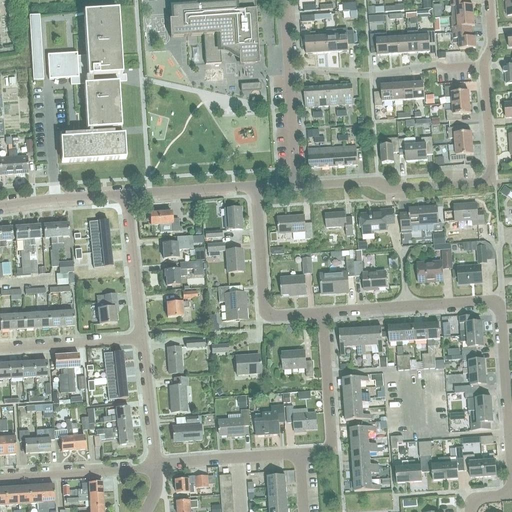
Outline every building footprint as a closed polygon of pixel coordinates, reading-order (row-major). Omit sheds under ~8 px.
[(466,0),(452,1),(453,12),(453,17),(458,17),(474,16),(473,6),(466,6),(466,0)] [(255,2),(180,7),(171,8),(172,20),(169,20),(170,38),(203,36),(205,65),(221,64),(220,51),(222,51),(224,51),(226,52),(229,52),(232,55),(234,56),(235,57),(237,58),(238,58),(239,67),(259,65),(258,58),(264,56),(258,47),(255,2)] [(122,76),(118,11),(83,13),(86,56),(77,57),(77,54),(47,56),(49,80),(70,79),(71,86),(84,85),(87,130),(121,128),(118,83),(116,83),(116,76),(122,76)] [(43,81),(39,16),(29,16),(33,81),(43,81)] [(453,17),(451,18),(452,23),(453,33),(468,32),(468,27),(475,26),(474,16),(458,17),(453,17)] [(337,37),(338,53),(349,52),(348,46),(354,46),(353,32),(347,32),(347,30),(337,31),(337,37)] [(408,33),(408,38),(409,54),(419,54),(419,37),(418,33),(418,32),(408,33)] [(429,33),(418,33),(419,37),(419,54),(430,53),(430,47),(436,46),(435,32),(429,33)] [(469,38),(468,32),(453,33),(453,44),(459,44),(460,50),(476,49),(475,38),(469,38)] [(388,56),(387,40),(387,35),(370,36),(371,55),(377,54),(377,57),(388,56)] [(328,54),(326,37),(316,38),(317,54),(328,54)] [(338,53),(337,37),(326,37),(328,54),(338,53)] [(317,54),(316,38),(310,38),(305,39),(306,55),(317,54)] [(409,54),(408,38),(397,39),(399,55),(409,54)] [(399,55),(397,39),(387,40),(388,56),(399,55)] [(511,66),(505,67),(505,69),(504,69),(503,70),(503,71),(503,73),(504,73),(505,74),(506,85),(511,84),(511,66)] [(260,84),(240,85),(241,92),(261,91),(260,84)] [(414,101),(413,84),(402,85),(403,101),(414,101)] [(423,84),(413,84),(414,101),(425,100),(423,84)] [(403,101),(402,85),(392,86),(393,102),(403,101)] [(353,86),(340,87),(341,106),(354,105),(353,86)] [(393,102),(392,86),(381,86),(381,93),(374,93),(375,107),(383,107),(382,103),(393,102)] [(341,106),(340,87),(328,88),(330,106),(341,106)] [(452,99),(452,105),(470,103),(469,92),(459,93),(459,87),(445,88),(446,99),(452,99)] [(330,106),(328,88),(316,89),(318,107),(330,106)] [(318,107),(316,89),(304,89),(305,108),(318,107)] [(426,97),(427,105),(434,104),(434,96),(426,97)] [(471,115),(470,103),(452,105),(453,111),(447,112),(447,122),(461,121),(461,115),(471,115)] [(455,139),(455,146),(473,145),(472,133),(462,134),(462,128),(448,129),(449,140),(455,139)] [(60,139),(61,158),(68,157),(69,163),(119,160),(118,154),(125,153),(124,135),(60,139)] [(421,146),(416,146),(415,139),(416,162),(428,161),(427,153),(433,152),(432,138),(421,139),(421,146)] [(399,154),(398,140),(398,139),(387,140),(388,146),(381,147),(382,165),(394,164),(393,154),(399,154)] [(416,162),(415,139),(398,140),(399,154),(399,157),(406,157),(406,163),(416,162)] [(474,156),(473,145),(455,146),(456,152),(450,153),(451,163),(464,162),(464,156),(474,156)] [(357,147),(344,148),(345,167),(358,166),(357,147)] [(334,168),(332,148),(320,149),(322,168),(334,168)] [(345,167),(344,148),(332,148),(334,168),(345,167)] [(322,168),(320,149),(308,150),(309,169),(322,168)] [(14,175),(12,150),(9,151),(9,159),(0,159),(0,173),(0,176),(14,175)] [(17,150),(12,150),(14,175),(28,174),(27,157),(18,158),(17,150)] [(444,158),(436,159),(436,166),(444,166),(444,158)] [(500,193),(511,195),(511,190),(511,188),(502,186),(500,193)] [(477,205),(455,206),(455,212),(456,223),(473,222),(474,227),(485,226),(484,212),(478,212),(477,205)] [(241,208),(225,209),(227,231),(242,230),(241,208)] [(410,214),(401,215),(402,232),(402,233),(412,233),(412,232),(435,230),(435,233),(443,232),(442,224),(439,224),(438,208),(410,209),(410,214)] [(377,215),(362,216),(363,233),(387,232),(387,225),(395,225),(394,210),(377,212),(377,215)] [(171,212),(150,214),(151,226),(159,225),(160,227),(160,233),(172,233),(182,232),(181,227),(179,227),(178,219),(172,220),(171,212)] [(455,212),(444,213),(445,223),(456,223),(455,212)] [(327,229),(346,228),(347,241),(354,240),(352,221),(346,222),(346,214),(326,215),(327,229)] [(305,217),(279,218),(280,235),(293,234),(293,241),(306,240),(313,240),(312,224),(305,225),(305,217)] [(94,222),(89,223),(89,231),(90,236),(90,239),(109,237),(109,234),(108,221),(94,222)] [(68,224),(56,225),(58,252),(63,251),(62,238),(69,237),(68,224)] [(58,263),(58,252),(56,225),(44,226),(45,239),(51,238),(52,252),(50,252),(51,268),(59,267),(58,263)] [(39,226),(27,227),(29,252),(35,252),(34,240),(40,239),(39,226)] [(30,274),(29,252),(27,227),(15,228),(16,241),(22,241),(23,253),(21,253),(22,275),(30,274)] [(11,228),(0,228),(0,244),(1,255),(6,255),(5,242),(12,241),(11,228)] [(444,235),(434,236),(434,245),(445,245),(444,235)] [(109,237),(90,239),(90,242),(92,254),(111,252),(110,247),(109,237)] [(178,259),(177,251),(193,250),(192,244),(192,237),(177,238),(177,244),(162,245),(163,260),(178,259)] [(208,252),(224,251),(224,244),(208,245),(208,252)] [(479,264),(487,264),(485,248),(478,248),(479,264)] [(242,250),(226,251),(228,273),(243,272),(242,250)] [(358,262),(354,263),(355,277),(363,277),(364,291),(375,291),(375,289),(387,288),(386,272),(364,273),(362,251),(357,252),(358,262)] [(111,252),(92,254),(93,261),(93,266),(93,269),(112,267),(112,259),(111,252)] [(353,252),(342,252),(342,258),(346,257),(347,261),(354,260),(353,252)] [(444,269),(452,269),(451,252),(443,253),(444,269)] [(304,275),(312,274),(311,259),(303,260),(304,275)] [(355,277),(354,263),(354,260),(347,261),(347,273),(321,275),(322,293),(335,292),(335,293),(349,293),(348,278),(355,277)] [(72,262),(58,263),(59,267),(59,274),(73,273),(72,262)] [(442,262),(418,264),(419,284),(443,282),(442,262)] [(180,270),(164,271),(164,278),(166,278),(166,287),(179,286),(179,278),(186,277),(186,270),(194,270),(194,276),(202,276),(201,263),(180,264),(180,270)] [(3,276),(11,276),(10,264),(2,264),(3,276)] [(480,266),(458,268),(459,285),(482,283),(480,266)] [(305,277),(281,279),(282,295),(297,294),(297,296),(306,295),(305,277)] [(219,303),(225,303),(226,322),(246,321),(244,303),(246,303),(245,293),(228,294),(228,288),(218,288),(219,303)] [(21,290),(11,291),(11,296),(11,301),(21,301),(21,296),(22,296),(21,290)] [(104,302),(97,303),(99,325),(115,323),(114,309),(117,308),(115,295),(104,296),(104,302)] [(167,318),(182,317),(182,309),(189,309),(188,303),(166,304),(167,318)] [(17,311),(12,312),(12,316),(13,330),(25,330),(24,315),(17,316),(17,311)] [(31,315),(24,315),(25,330),(37,329),(36,314),(36,311),(31,312),(31,315)] [(42,311),(36,311),(36,314),(37,329),(49,328),(48,314),(42,314),(42,311)] [(73,312),(61,313),(61,327),(74,326),(73,312)] [(61,327),(61,313),(48,314),(49,328),(61,327)] [(13,330),(12,316),(0,316),(0,320),(1,331),(13,330)] [(475,323),(475,316),(460,317),(461,330),(461,336),(483,335),(483,322),(475,323)] [(440,324),(427,325),(428,341),(427,341),(428,348),(429,355),(430,370),(436,370),(434,340),(441,340),(440,324)] [(427,325),(414,326),(415,342),(427,341),(428,341),(427,325)] [(415,342),(414,326),(402,327),(403,343),(415,342)] [(403,343),(402,327),(389,327),(390,344),(403,343)] [(372,347),(371,329),(361,330),(363,356),(366,355),(366,348),(372,347)] [(382,329),(371,329),(372,347),(379,347),(379,354),(384,354),(382,329)] [(363,356),(361,330),(351,331),(352,349),(358,348),(359,356),(363,356)] [(352,349),(351,331),(340,331),(342,357),(346,357),(345,349),(352,349)] [(484,347),(483,335),(461,336),(461,342),(468,342),(468,348),(462,349),(463,355),(478,354),(477,348),(484,347)] [(226,345),(211,346),(211,354),(227,354),(226,345)] [(167,349),(169,375),(182,374),(180,348),(167,349)] [(108,354),(103,355),(105,370),(124,368),(124,366),(122,352),(108,354)] [(305,352),(283,354),(284,370),(306,369),(307,379),(313,378),(312,362),(306,363),(305,352)] [(478,354),(463,355),(463,361),(469,361),(470,370),(464,370),(464,375),(470,374),(486,373),(485,360),(478,361),(478,354)] [(73,369),(79,369),(78,356),(66,357),(69,394),(75,394),(73,369)] [(246,356),(236,357),(237,375),(261,374),(259,357),(246,358),(246,356)] [(69,394),(66,357),(54,357),(55,370),(61,370),(61,376),(59,376),(60,394),(69,394)] [(47,362),(34,363),(35,378),(48,377),(47,362)] [(35,378),(34,363),(22,364),(23,379),(35,378)] [(0,380),(10,379),(9,364),(0,365),(0,380)] [(23,379),(22,364),(9,364),(10,379),(23,379)] [(124,368),(105,370),(107,385),(126,383),(125,378),(124,368)] [(471,386),(455,388),(455,394),(460,394),(480,392),(480,386),(487,385),(486,373),(470,374),(471,386)] [(343,380),(344,390),(362,389),(361,382),(369,382),(368,378),(343,380)] [(175,387),(170,387),(171,413),(186,413),(185,387),(187,387),(187,379),(174,379),(175,387)] [(126,383),(107,385),(108,401),(127,399),(127,391),(126,383)] [(362,396),(362,389),(344,390),(345,401),(370,399),(370,395),(362,396)] [(481,399),(480,392),(460,394),(460,400),(476,399),(477,408),(470,408),(470,412),(492,410),(491,398),(481,399)] [(370,403),(370,399),(345,401),(345,411),(363,410),(363,403),(370,403)] [(50,402),(41,404),(42,410),(51,409),(50,402)] [(285,423),(285,412),(284,407),(271,408),(272,414),(256,415),(257,436),(280,434),(279,423),(285,423)] [(316,415),(308,415),(308,410),(294,411),(293,407),(287,408),(288,424),(294,424),(295,434),(302,433),(302,431),(317,430),(316,415)] [(103,423),(109,423),(130,420),(129,408),(115,409),(116,417),(103,418),(103,419),(103,423)] [(364,416),(363,410),(345,411),(346,422),(361,421),(368,420),(371,420),(371,416),(364,416)] [(493,423),(492,410),(470,412),(471,416),(472,431),(491,430),(490,424),(493,423)] [(229,421),(219,421),(220,437),(233,436),(233,438),(245,437),(244,427),(250,427),(249,411),(241,411),(242,416),(229,416),(229,421)] [(73,452),(71,425),(71,420),(65,421),(67,439),(60,440),(61,453),(73,452)] [(131,432),(130,420),(109,423),(117,422),(118,429),(96,431),(96,436),(104,435),(131,432)] [(15,438),(8,438),(7,421),(1,421),(2,433),(2,439),(3,456),(16,456),(15,438)] [(84,438),(77,438),(76,425),(71,425),(73,452),(85,451),(84,438)] [(185,442),(201,441),(200,426),(172,428),(173,441),(185,440),(185,442)] [(351,430),(351,441),(369,439),(369,433),(376,432),(376,428),(351,430)] [(45,440),(37,440),(38,454),(51,453),(50,441),(55,441),(54,430),(44,431),(45,440)] [(38,454),(37,440),(30,441),(29,432),(19,432),(20,443),(25,443),(25,455),(38,454)] [(132,444),(131,432),(104,435),(105,440),(118,438),(119,446),(132,444)] [(96,436),(93,436),(95,448),(100,447),(99,441),(105,440),(104,435),(96,436)] [(495,445),(494,437),(482,438),(482,446),(495,445)] [(397,445),(403,444),(403,438),(391,439),(392,450),(398,450),(397,445)] [(370,445),(369,439),(351,441),(352,451),(377,449),(377,445),(370,445)] [(414,439),(406,439),(406,452),(414,451),(414,439)] [(457,458),(444,458),(446,481),(459,480),(459,472),(464,472),(463,457),(463,448),(456,449),(457,458)] [(378,453),(377,449),(352,451),(353,461),(371,460),(370,454),(378,453)] [(490,462),(483,462),(484,478),(497,477),(495,454),(490,455),(490,462)] [(464,457),(463,457),(464,472),(471,472),(471,479),(484,478),(483,462),(476,463),(475,456),(464,457)] [(431,457),(426,458),(427,466),(427,473),(432,473),(433,482),(446,481),(444,458),(439,459),(439,465),(432,466),(432,465),(431,457)] [(371,466),(371,460),(353,461),(353,471),(379,469),(378,466),(371,466)] [(410,483),(408,462),(403,463),(403,468),(396,469),(397,484),(410,483)] [(415,462),(408,462),(410,483),(423,482),(422,473),(427,473),(427,466),(421,466),(415,467),(415,462)] [(379,474),(379,469),(353,471),(354,481),(372,480),(372,474),(379,474)] [(183,481),(176,481),(177,495),(190,494),(195,494),(194,486),(196,486),(196,490),(209,489),(208,477),(183,478),(183,481)] [(267,478),(268,489),(286,487),(285,477),(267,478)] [(373,487),(372,480),(354,481),(355,492),(380,490),(380,486),(373,487)] [(77,491),(78,496),(78,497),(103,495),(102,483),(88,484),(89,490),(77,491)] [(41,486),(29,487),(30,505),(38,504),(38,508),(38,511),(42,511),(42,508),(42,504),(41,486)] [(53,486),(41,486),(42,504),(44,504),(54,503),(53,486)] [(30,505),(29,487),(17,488),(18,506),(30,505)] [(69,487),(63,487),(63,497),(69,497),(78,496),(77,491),(69,491),(69,487)] [(287,498),(286,487),(268,489),(269,499),(287,498)] [(18,506),(17,488),(5,489),(6,506),(18,506)] [(78,497),(66,498),(66,503),(89,501),(90,508),(103,507),(103,495),(78,497)] [(287,508),(287,498),(269,499),(269,509),(287,508)] [(191,502),(177,503),(177,511),(190,511),(191,509),(198,509),(198,502),(191,503),(191,502)]
